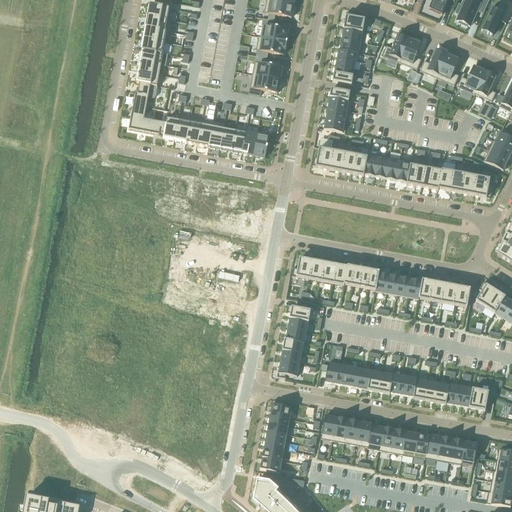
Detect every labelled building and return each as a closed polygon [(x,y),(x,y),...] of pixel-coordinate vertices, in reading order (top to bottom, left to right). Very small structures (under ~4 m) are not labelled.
[(433,0),(431,5),(428,11),(442,17),(442,16),(448,0),(455,3),(456,0),(433,0)] [(459,6),(455,14),(459,16),(457,21),(456,22),(457,22),(459,23),(459,24),(467,28),(467,26),(469,27),(470,28),(470,27),(477,12),(483,15),(489,0),(481,0),(481,1),(477,0),(466,0),(463,8),(459,6)] [(493,7),(482,32),(492,37),(495,30),(496,30),(499,24),(498,23),(499,22),(505,24),(505,25),(511,10),(511,6),(501,1),(501,0),(497,8),(493,7)] [(266,1),(264,14),(268,15),(267,21),(274,22),(275,16),(291,19),(292,15),(293,15),(294,9),(295,7),(266,1)] [(148,8),(147,16),(147,17),(147,18),(169,22),(171,10),(149,6),(149,8),(148,8)] [(346,13),(343,30),(365,34),(367,22),(354,19),(354,16),(346,13)] [(146,19),(145,28),(145,29),(167,33),(169,22),(147,18),(147,19),(146,19)] [(260,39),(286,44),(288,36),(287,35),(288,31),(273,28),(274,22),(267,21),(262,20),(261,26),(262,26),(260,39)] [(506,36),(503,42),(511,46),(511,23),(511,26),(510,26),(511,25),(510,25),(504,36),(505,37),(505,36),(506,36)] [(145,29),(143,40),(164,44),(164,45),(166,45),(168,33),(167,33),(145,29)] [(343,30),(341,41),(363,45),(365,34),(343,30)] [(386,47),(382,58),(399,65),(409,40),(397,35),(392,50),(386,47)] [(258,38),(255,52),(257,52),(255,58),(267,60),(268,54),(283,57),(284,52),(285,52),(286,44),(260,39),(258,38)] [(143,40),(141,52),(142,52),(162,55),(164,45),(164,44),(143,40)] [(409,40),(399,65),(417,72),(421,61),(415,59),(421,44),(409,40)] [(339,51),(339,52),(357,55),(361,56),(363,45),(341,41),(339,51)] [(338,51),(337,59),(356,63),(357,55),(339,52),(339,51),(338,51)] [(424,62),(419,73),(437,80),(447,55),(436,51),(430,65),(424,62)] [(141,57),(140,62),(161,66),(161,67),(165,68),(168,56),(162,55),(142,52),(141,55),(141,57)] [(447,55),(437,80),(454,88),(458,77),(453,75),(459,60),(447,55)] [(254,64),(252,77),(281,82),(281,79),(282,74),(281,73),(282,69),(266,66),(267,60),(255,58),(254,64)] [(337,59),(335,67),(354,71),(356,63),(337,59)] [(139,67),(138,73),(159,77),(161,67),(161,66),(140,62),(139,66),(139,67)] [(335,67),(334,75),(353,78),(354,71),(335,67)] [(461,79),(457,89),(474,97),(475,96),(474,96),(485,72),(473,67),(467,81),(461,79)] [(485,72),(474,96),(475,96),(491,103),(495,94),(490,92),(496,78),(485,72)] [(137,78),(136,84),(139,85),(139,84),(150,86),(150,87),(157,88),(159,77),(138,73),(137,76),(137,78)] [(334,75),(332,83),(353,87),(355,78),(353,78),(334,75)] [(250,90),(248,95),(260,98),(261,92),(277,95),(278,90),(279,90),(280,84),(280,85),(281,82),(252,77),(249,90),(250,90)] [(131,117),(131,119),(144,121),(144,120),(150,87),(150,86),(139,84),(139,85),(137,95),(135,94),(135,97),(133,103),(134,103),(133,104),(132,110),(132,111),(131,117)] [(500,105),(499,109),(510,114),(511,110),(511,85),(511,84),(504,98),(500,105)] [(331,90),(329,99),(348,102),(350,94),(331,90)] [(498,96),(495,103),(500,105),(504,98),(498,96)] [(329,99),(327,109),(350,113),(352,102),(348,102),(329,99)] [(327,109),(325,120),(347,124),(348,125),(350,113),(327,109)] [(129,129),(128,131),(129,131),(137,133),(138,133),(144,134),(145,134),(151,135),(152,135),(157,137),(157,136),(159,137),(159,135),(163,135),(164,136),(166,125),(166,124),(144,120),(144,121),(131,119),(130,120),(129,129)] [(163,135),(163,140),(168,141),(167,142),(173,143),(173,142),(174,142),(178,121),(167,119),(166,124),(166,125),(164,136),(163,135)] [(186,144),(185,145),(187,145),(197,147),(202,121),(190,119),(189,123),(190,123),(186,144)] [(325,120),(323,131),(345,135),(347,124),(325,120)] [(178,121),(174,142),(175,143),(175,144),(181,145),(181,144),(186,144),(190,123),(189,123),(178,121)] [(202,121),(197,147),(208,149),(213,123),(202,121)] [(208,149),(209,149),(209,150),(215,151),(215,150),(219,151),(223,130),(224,130),(225,125),(213,123),(208,149)] [(230,153),(231,153),(231,154),(237,155),(238,154),(242,155),(246,132),(234,129),(234,132),(231,153),(230,153)] [(219,151),(220,151),(220,152),(226,153),(226,152),(230,153),(231,153),(234,132),(224,130),(223,130),(219,151)] [(242,155),(247,156),(253,157),(257,134),(246,132),(242,155)] [(257,134),(253,157),(265,159),(266,150),(267,150),(267,148),(268,140),(269,136),(257,134)] [(495,143),(495,144),(511,152),(511,139),(511,140),(500,134),(495,143)] [(493,142),(488,153),(508,162),(511,153),(511,152),(495,144),(495,143),(493,142)] [(314,160),(312,168),(328,171),(332,150),(319,147),(317,160),(314,160)] [(332,150),(328,171),(339,173),(343,152),(332,150)] [(343,152),(339,173),(351,175),(355,154),(343,152)] [(488,153),(483,163),(503,172),(508,162),(488,153)] [(355,154),(351,175),(363,178),(364,176),(363,176),(367,156),(355,154)] [(367,156),(363,176),(364,176),(374,178),(378,157),(367,155),(367,156)] [(378,157),(374,178),(385,180),(389,159),(390,159),(390,158),(378,156),(378,157)] [(389,159),(385,180),(396,182),(400,161),(399,161),(390,159),(389,159)] [(400,161),(396,182),(406,184),(407,184),(410,164),(411,164),(411,162),(399,160),(399,161),(400,161)] [(406,184),(406,186),(414,187),(418,168),(419,166),(411,164),(410,164),(407,184),(406,184)] [(426,170),(422,189),(430,190),(434,169),(425,167),(425,169),(426,170)] [(418,168),(414,187),(422,189),(426,170),(425,169),(418,168)] [(434,169),(430,190),(438,192),(438,190),(442,170),(441,170),(434,169)] [(442,170),(438,190),(450,193),(454,171),(442,169),(441,170),(442,170)] [(454,171),(450,193),(462,195),(466,173),(454,171)] [(466,173),(462,195),(474,197),(478,176),(477,176),(466,173)] [(478,176),(474,197),(489,200),(495,188),(489,185),(490,177),(477,174),(477,176),(478,176)] [(108,219),(99,264),(142,272),(143,264),(197,274),(196,282),(238,290),(246,245),(204,237),(203,240),(150,230),(150,227),(108,219)] [(497,256),(497,257),(511,266),(511,224),(507,234),(507,235),(506,237),(505,237),(504,239),(508,241),(506,245),(502,243),(501,245),(502,246),(497,256)] [(291,277),(291,278),(308,281),(311,262),(299,259),(297,270),(293,270),(291,277)] [(311,262),(308,281),(320,283),(323,264),(311,262)] [(323,264),(320,283),(332,285),(335,266),(323,264)] [(335,266),(332,285),(344,287),(344,286),(347,268),(335,266)] [(347,268),(344,286),(352,288),(355,269),(347,267),(347,268)] [(355,269),(352,288),(360,289),(363,270),(355,269)] [(363,270),(360,289),(367,291),(371,272),(363,270)] [(371,272),(367,291),(375,292),(379,274),(379,273),(371,272)] [(375,292),(375,293),(386,295),(390,276),(379,274),(375,292)] [(390,276),(386,295),(397,297),(400,278),(390,276)] [(400,278),(397,297),(407,299),(410,280),(400,278)] [(410,280),(407,299),(418,301),(419,300),(418,300),(422,282),(410,280)] [(422,282),(418,300),(419,300),(431,302),(434,283),(422,281),(422,282)] [(434,283),(431,302),(442,305),(446,286),(434,283)] [(481,293),(475,303),(485,309),(495,292),(482,284),(479,292),(481,293)] [(446,286),(442,305),(454,307),(458,288),(446,286)] [(458,288),(454,307),(466,309),(470,290),(458,288)] [(495,292),(485,309),(494,315),(504,298),(495,292)] [(124,293),(115,342),(195,357),(204,308),(124,293)] [(511,302),(504,298),(494,315),(503,320),(511,306),(511,302)] [(511,306),(503,320),(511,325),(511,306)] [(291,308),(289,320),(308,323),(310,312),(291,308)] [(289,320),(287,330),(306,334),(308,323),(289,320)] [(285,341),(303,344),(303,345),(304,345),(306,334),(287,330),(285,341)] [(76,391),(72,415),(79,417),(87,418),(95,420),(102,422),(110,424),(117,427),(125,429),(132,432),(139,435),(147,438),(154,441),(161,444),(168,447),(175,451),(182,454),(189,458),(196,462),(202,466),(209,470),(229,362),(199,356),(194,381),(186,380),(181,402),(104,388),(112,345),(82,339),(73,390),(76,391)] [(284,341),(282,352),(301,355),(303,345),(303,344),(285,341),(284,341)] [(282,352),(280,363),(299,366),(301,355),(282,352)] [(280,363),(277,379),(285,380),(286,376),(297,378),(299,366),(280,363)] [(328,365),(324,384),(336,386),(339,367),(328,365)] [(339,367),(336,386),(346,388),(350,369),(339,367)] [(350,369),(346,388),(357,390),(360,371),(350,369)] [(360,371),(357,390),(367,392),(371,373),(360,371)] [(371,373),(367,392),(378,394),(382,375),(371,373)] [(382,375),(378,394),(389,396),(389,395),(393,377),(392,377),(382,375)] [(393,377),(389,395),(397,396),(401,377),(393,375),(392,377),(393,377)] [(401,377),(397,396),(405,397),(409,378),(401,377)] [(409,378),(405,397),(413,399),(416,381),(417,380),(409,378)] [(413,399),(412,400),(424,402),(427,383),(416,381),(413,399)] [(427,383),(424,402),(434,404),(438,385),(427,383)] [(438,385),(434,404),(445,406),(446,405),(445,405),(449,387),(438,385)] [(449,387),(445,405),(446,405),(453,407),(457,387),(449,386),(449,387)] [(457,387),(453,407),(461,408),(465,389),(457,387)] [(465,389),(461,408),(469,409),(472,390),(465,389)] [(472,390),(469,409),(476,411),(480,392),(472,390)] [(480,392),(476,411),(485,412),(487,402),(488,396),(488,393),(480,392)] [(273,402),(270,418),(289,421),(291,409),(280,407),(281,404),(273,402)] [(325,417),(320,440),(332,443),(336,419),(325,417)] [(270,418),(268,425),(290,429),(291,421),(289,421),(270,418)] [(336,419),(332,443),(344,445),(348,421),(336,419)] [(348,421),(344,445),(356,447),(360,423),(348,421)] [(360,423),(356,447),(367,449),(371,427),(372,427),(372,425),(360,423)] [(268,425),(267,433),(288,437),(290,429),(268,425)] [(367,449),(367,450),(379,452),(383,429),(372,427),(371,427),(367,449)] [(383,429),(379,452),(390,455),(395,431),(383,429)] [(395,431),(390,455),(402,457),(407,433),(395,431)] [(267,433),(265,441),(287,445),(288,437),(267,433)] [(407,433),(402,457),(413,459),(418,435),(407,433)] [(418,435),(413,459),(425,461),(425,460),(429,437),(418,435)] [(429,437),(425,460),(437,462),(441,438),(429,436),(429,437)] [(441,438),(437,462),(448,464),(453,441),(441,438)] [(265,441),(264,448),(283,452),(285,453),(287,445),(265,441)] [(453,441),(448,464),(461,467),(461,465),(460,465),(465,443),(453,441)] [(465,443),(460,465),(461,465),(473,468),(477,445),(465,443)] [(263,453),(262,459),(281,463),(283,452),(264,448),(263,454),(263,453)] [(498,451),(496,462),(511,465),(511,451),(511,453),(498,451)] [(261,465),(259,471),(279,475),(281,463),(262,459),(261,465)] [(494,473),(511,476),(511,465),(496,462),(494,473)] [(493,472),(491,483),(511,487),(511,476),(494,473),(493,472)] [(257,481),(253,503),(258,508),(263,511),(293,511),(292,510),(287,505),(281,500),(276,494),(278,492),(269,483),(257,481)] [(489,494),(511,498),(511,496),(511,487),(491,483),(489,494)] [(488,493),(486,505),(510,509),(511,504),(511,498),(489,494),(488,493)] [(26,498),(23,511),(78,511),(79,508),(60,505),(57,504),(57,506),(49,504),(49,502),(37,500),(28,498),(26,498)]
